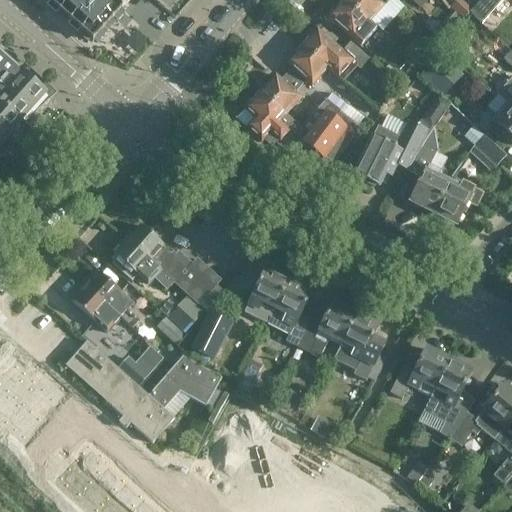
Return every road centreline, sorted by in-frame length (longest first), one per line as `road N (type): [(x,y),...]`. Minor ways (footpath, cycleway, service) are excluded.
road 1 (tertiary): [(132,122),(190,171),(443,295)]
road 2 (residential): [(0,271),(132,122)]
road 3 (tertiary): [(132,122),(0,7)]
road 4 (tertiary): [(132,122),(241,0)]
